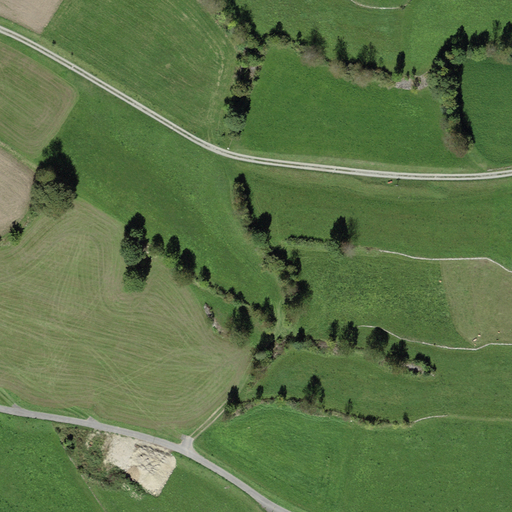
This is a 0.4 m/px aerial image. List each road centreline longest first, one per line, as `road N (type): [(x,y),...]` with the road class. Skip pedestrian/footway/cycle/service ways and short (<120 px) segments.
road 1 (track): [(0,31),(229,154),(408,178),(511,175)]
road 2 (unclassified): [(283,511),(168,443),(0,407)]
